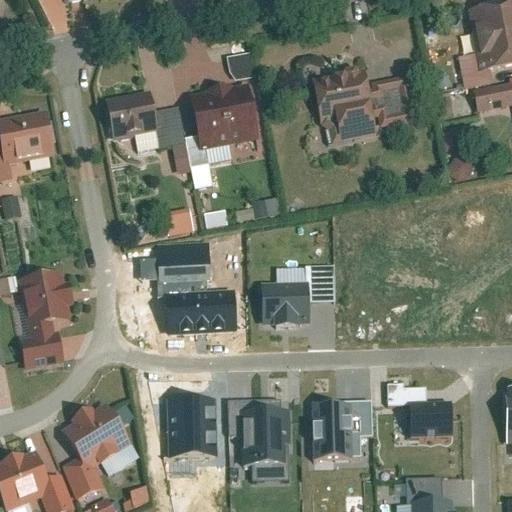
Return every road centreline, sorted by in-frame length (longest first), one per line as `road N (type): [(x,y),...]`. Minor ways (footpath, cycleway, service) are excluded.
road 1 (residential): [(105,339),(153,360),(478,357)]
road 2 (residential): [(58,40),(107,294),(105,339)]
road 3 (residential): [(273,0),(58,40)]
road 4 (residential): [(478,357),(488,511)]
road 5 (residential): [(105,339),(92,369),(50,406),(0,426)]
